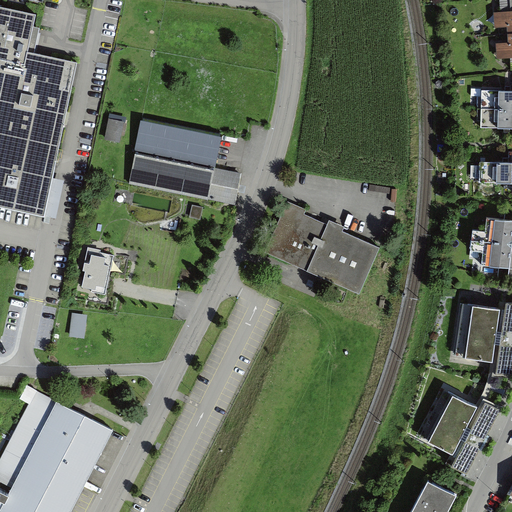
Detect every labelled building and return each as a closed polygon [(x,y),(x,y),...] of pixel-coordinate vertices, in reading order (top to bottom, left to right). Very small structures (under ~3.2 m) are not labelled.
[(511,0),(499,2),(500,13),(511,12),(511,0)] [(0,60),(22,66),(25,52),(33,15),(0,7),(0,60)] [(511,12),(500,13),(494,14),(494,29),(506,29),(506,33),(511,32),(511,12)] [(511,32),(506,33),(507,43),(496,44),(497,58),(510,57),(511,56),(511,32)] [(0,155),(50,167),(73,63),(25,52),(22,66),(0,60),(0,155)] [(481,128),(511,129),(511,91),(482,91),(481,128)] [(107,139),(122,141),(124,119),(109,118),(107,139)] [(209,200),(215,168),(222,135),(143,120),(136,153),(130,185),(209,200)] [(50,167),(0,155),(0,206),(40,215),(48,178),(50,167)] [(511,163),(479,163),(479,183),(511,183),(511,163)] [(242,173),(215,168),(209,200),(236,205),(242,173)] [(62,181),(48,178),(40,215),(43,216),(54,218),(62,181)] [(306,210),(285,201),(263,252),(307,271),(327,225),(304,215),(306,210)] [(511,219),(489,217),(484,266),(511,268),(511,219)] [(329,220),(327,225),(307,271),(359,294),(380,248),(341,231),(343,227),(329,220)] [(89,248),(79,287),(102,293),(111,255),(100,253),(100,250),(89,248)] [(499,308),(462,305),(455,359),(491,365),(491,374),(511,376),(511,303),(500,302),(499,308)] [(87,337),(88,314),(72,313),(72,336),(87,337)] [(0,474),(0,491),(12,498),(61,405),(31,389),(24,401),(36,407),(0,474)] [(480,410),(448,394),(424,441),(455,457),(449,469),(467,478),(500,412),(484,403),(480,410)] [(73,511),(115,433),(61,405),(12,498),(4,511),(73,511)] [(410,511),(447,511),(457,494),(428,479),(410,511)] [(0,511),(4,511),(12,498),(0,491),(0,511)]
